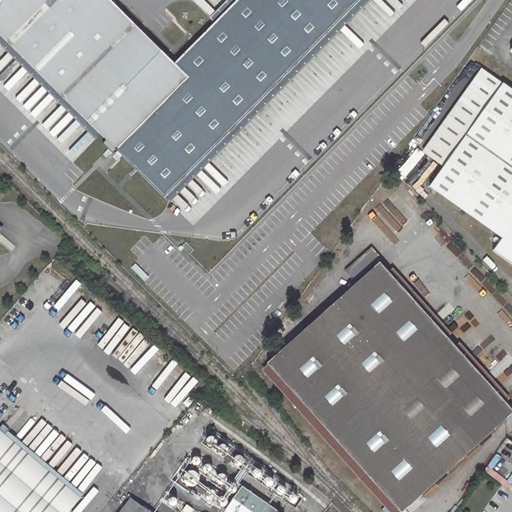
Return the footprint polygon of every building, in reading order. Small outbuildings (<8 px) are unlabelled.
[(0,0),(0,40),(115,151),(187,77),(171,61),(109,0),(0,0)] [(176,56),(119,0),(109,0),(171,61),(176,56)] [(356,0),(232,0),(176,56),(171,61),(187,77),(115,151),(161,196),(356,0)] [(511,264),(511,90),(503,84),(473,63),(435,115),(446,123),(423,154),(446,169),(432,189),(503,238),(493,251),(511,264)] [(415,214),(398,195),(370,221),(387,239),(415,214)] [(375,250),(357,262),(362,270),(380,258),(375,250)] [(401,511),(511,412),(511,410),(379,263),(268,364),(400,511),(401,511)] [(163,419),(30,308),(0,343),(0,350),(129,459),(163,419)] [(400,511),(268,364),(263,368),(392,511),(400,511)] [(0,440),(0,511),(69,511),(81,497),(6,434),(0,440)] [(224,511),(278,511),(230,478),(212,503),(224,511)] [(150,511),(131,498),(124,507),(130,511),(150,511)]
